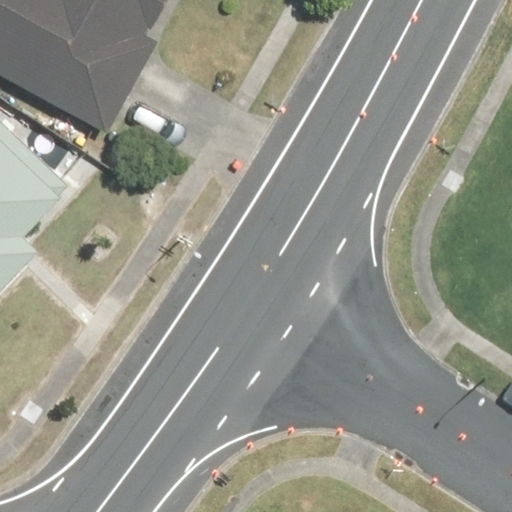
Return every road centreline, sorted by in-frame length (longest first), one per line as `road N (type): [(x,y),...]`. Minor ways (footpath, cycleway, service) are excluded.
road 1 (residential): [(263,298),(415,0)]
road 2 (residential): [(263,298),(511,465)]
road 3 (residential): [(96,511),(263,298)]
